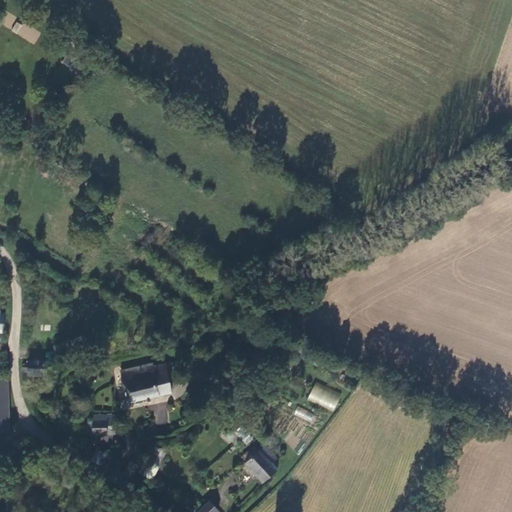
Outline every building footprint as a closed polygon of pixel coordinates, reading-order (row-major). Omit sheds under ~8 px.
[(18,19),(11,31),(34,44),(41,32),(18,19)] [(82,75),(96,50),(78,39),(65,64),(82,75)] [(28,366),(22,366),(23,375),(46,375),(47,360),(29,359),(28,366)] [(153,363),(120,371),(126,402),(173,392),(168,371),(174,369),(172,361),(154,365),(153,363)] [(0,431),(8,431),(8,376),(0,376),(0,431)] [(334,411),(341,393),(315,382),(307,399),(334,411)] [(165,404),(153,406),(156,425),(168,423),(165,404)] [(312,422),(315,413),(297,407),(293,416),(312,422)] [(118,423),(118,415),(93,415),(93,421),(88,421),(88,431),(108,432),(108,423),(118,423)] [(245,444),(229,426),(223,432),(239,450),(245,444)] [(150,444),(139,473),(152,478),(163,450),(150,444)] [(245,463),(262,483),(277,471),(271,465),(277,459),(266,445),(259,450),(255,445),(242,456),(247,462),(245,463)] [(97,450),(92,462),(101,466),(107,455),(97,450)] [(123,474),(132,478),(137,466),(129,462),(123,474)] [(216,511),(218,510),(209,500),(197,511),(216,511)]
